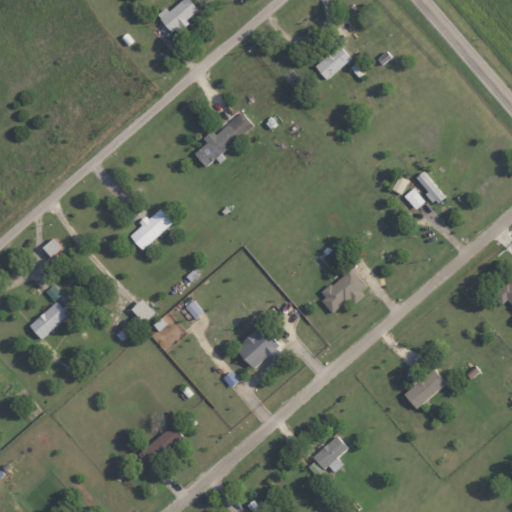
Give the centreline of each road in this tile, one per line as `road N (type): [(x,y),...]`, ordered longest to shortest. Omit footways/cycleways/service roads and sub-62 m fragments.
road 1 (residential): [(511,212),(169,511)]
road 2 (residential): [(0,244),(278,0)]
road 3 (tertiary): [(511,104),(421,0)]
